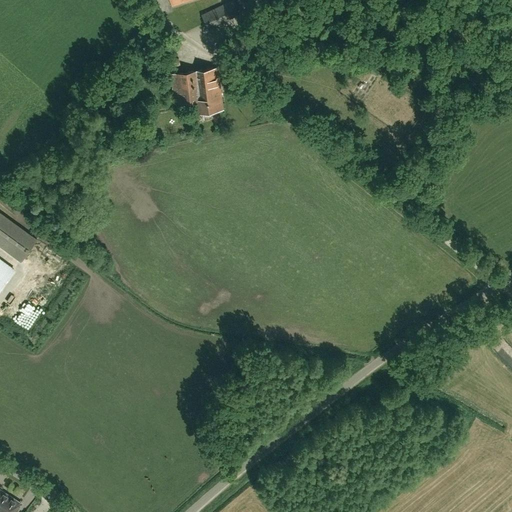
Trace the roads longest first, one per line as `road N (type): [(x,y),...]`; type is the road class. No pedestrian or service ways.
road 1 (unclassified): [(498,284),(140,0)]
road 2 (unclassified): [(194,511),(354,381),(498,284)]
